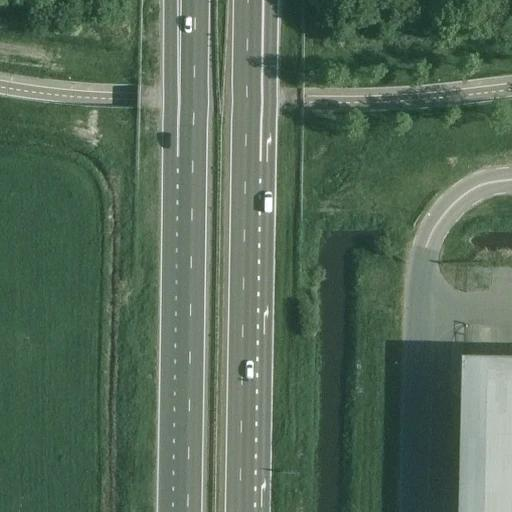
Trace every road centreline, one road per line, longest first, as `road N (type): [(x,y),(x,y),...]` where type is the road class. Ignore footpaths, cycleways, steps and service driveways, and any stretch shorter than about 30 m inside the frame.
road 1 (motorway): [(239,511),(246,0)]
road 2 (motorway): [(191,85),(186,511)]
road 3 (unclassified): [(511,181),(466,194),(428,237),(413,511)]
